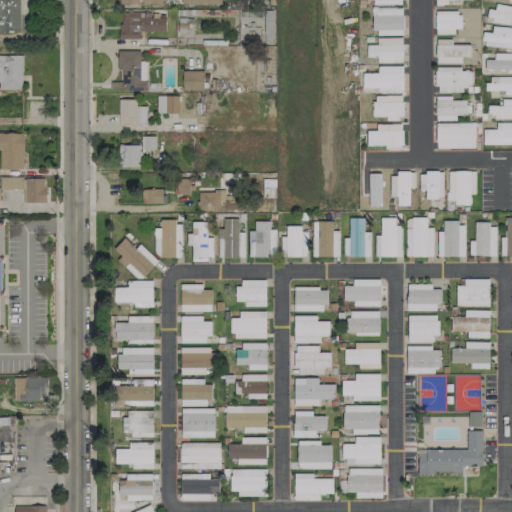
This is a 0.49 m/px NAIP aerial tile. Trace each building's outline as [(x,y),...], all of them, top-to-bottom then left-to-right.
[(0,0),(0,31),(19,32),(19,0),(0,0)] [(488,9),(487,20),(511,23),(511,6),(496,4),(495,10),(488,9)] [(403,29),(402,7),(372,8),(372,30),(403,29)] [(460,11),(435,11),(436,32),(460,32),(460,11)] [(120,39),(141,38),(140,32),(165,31),(165,13),(120,14),(120,39)] [(511,47),(511,27),(492,27),(492,32),(484,32),(483,46),(511,47)] [(367,57),(377,57),(377,62),(402,62),(402,37),(377,38),(377,44),(367,45),(367,57)] [(470,44),(452,44),(452,39),(436,39),(436,63),(461,63),(461,57),(470,57),(470,44)] [(140,51),(117,51),(118,70),(122,70),(122,82),(113,82),(113,90),(147,90),(147,61),(140,61),(140,51)] [(494,60),(485,60),(485,70),(511,69),(511,53),(494,54),(494,60)] [(22,55),(0,55),(0,89),(22,89),(22,55)] [(402,66),(378,66),(378,73),(363,73),(363,91),(403,90),(402,66)] [(436,93),(463,92),(462,86),(471,86),(471,71),(461,71),(461,66),(435,67),(436,93)] [(204,71),(183,70),(182,85),(203,86),(204,71)] [(511,76),(487,76),(487,90),(505,90),(505,95),(511,94),(511,76)] [(157,113),(179,113),(178,95),(157,96),(157,113)] [(402,95),(372,96),(373,117),(403,116),(402,95)] [(466,100),(451,100),(451,96),(435,96),(436,120),(456,120),(456,115),(466,114),(466,100)] [(136,99),(119,99),(119,125),(146,125),(146,106),(136,106),(136,99)] [(511,117),(511,99),(502,99),(502,106),(488,105),(488,117),(511,117)] [(511,122),(496,123),(496,129),(483,129),(483,145),(511,144),(511,122)] [(475,123),(436,123),(436,148),(475,148),(475,123)] [(376,124),(376,130),(367,130),(366,146),(402,147),(403,124),(376,124)] [(0,168),(23,169),(24,133),(0,132),(0,168)] [(155,149),(155,136),(142,136),(141,149),(155,149)] [(139,167),(140,145),(120,145),(119,167),(139,167)] [(377,206),(377,193),(380,193),(380,171),(369,170),(369,181),(362,181),(362,196),(370,196),(370,206),(377,206)] [(390,173),(390,196),(397,196),(397,206),(409,205),(409,187),(415,187),(415,172),(390,173)] [(443,172),(420,172),(419,190),(426,190),(426,198),(443,198),(443,172)] [(45,202),(45,177),(0,177),(0,182),(0,189),(23,188),(23,203),(45,202)] [(142,203),(163,203),(162,189),(141,189),(142,203)] [(198,191),(198,209),(241,209),(240,197),(225,198),(225,191),(198,191)] [(511,216),(506,217),(506,236),(501,236),(501,256),(511,255),(511,216)] [(370,232),(364,232),(364,217),(349,217),(349,237),(343,237),(344,256),(370,256),(370,232)] [(401,225),(394,225),(394,217),(380,218),(380,235),(375,235),(375,257),(401,256),(401,225)] [(433,227),(426,227),(426,217),(412,217),(411,229),(406,229),(405,256),(433,256),(433,227)] [(244,257),(244,232),(238,232),(238,219),(223,219),(223,229),(217,229),(217,257),(244,257)] [(182,256),(181,221),(160,221),(160,228),(154,228),(154,257),(182,256)] [(212,260),(213,238),(206,238),(206,222),(191,221),(191,233),(187,233),(186,245),(192,245),(191,259),(212,260)] [(248,257),(275,256),(275,229),(269,229),(269,221),(254,221),(254,231),(248,231),(248,257)] [(339,257),(339,230),(332,230),(332,221),(312,221),(312,257),(339,257)] [(464,256),(464,222),(443,222),(443,231),(437,231),(437,256),(464,256)] [(496,224),(474,223),(474,240),(470,240),(469,255),(495,256),(496,224)] [(285,227),(286,236),(281,237),(281,256),(307,256),(306,227),(285,227)] [(129,262),(144,276),(158,261),(139,244),(136,248),(124,238),(114,249),(120,256),(116,260),(124,267),(129,262)] [(237,301),(244,301),(244,306),(265,306),(266,280),(237,279),(237,301)] [(343,300),(353,300),(353,306),(380,306),(380,279),(352,279),(352,286),(344,285),(343,300)] [(456,306),(489,306),(490,279),(464,279),(464,286),(456,285),(456,306)] [(152,307),(152,280),(127,280),(128,287),(114,287),(114,302),(133,301),(133,307),(152,307)] [(211,311),(211,289),(202,290),(202,284),(180,284),(180,311),(211,311)] [(406,310),(439,311),(439,289),(431,289),(431,284),(407,284),(406,310)] [(326,311),(326,287),(294,287),(294,311),(326,311)] [(489,337),(490,310),(465,310),(464,317),(451,316),(451,331),(467,331),(467,337),(489,337)] [(266,338),(266,311),(239,311),(239,318),(231,318),(231,338),(266,338)] [(379,334),(379,311),(348,311),(347,334),(379,334)] [(153,338),(152,315),(127,316),(128,322),(114,323),(115,340),(153,338)] [(293,343),(320,342),(319,336),(329,336),(329,321),(316,321),(316,315),(293,316),(293,343)] [(437,315),(408,315),(408,341),(436,342),(437,315)] [(181,343),(209,342),(209,321),(202,321),(202,316),(180,316),(181,343)] [(451,362),(471,362),(471,368),(489,368),(489,342),(464,341),(464,348),(451,348),(451,362)] [(237,365),(247,365),(247,370),(266,369),(266,342),(237,343),(237,365)] [(380,343),(354,342),(354,349),(344,348),(344,364),(379,364),(380,343)] [(318,345),(295,346),(295,374),(322,374),(322,368),(330,368),(330,352),(318,352),(318,345)] [(440,372),(439,350),(431,350),(431,345),(406,346),(406,373),(440,372)] [(153,347),(118,348),(118,369),(128,369),(128,374),(153,374),(153,347)] [(209,347),(180,348),(181,375),(209,374),(209,347)] [(379,401),(380,374),(354,373),(354,380),(342,380),(342,395),(353,396),(352,400),(379,401)] [(266,398),(266,374),(241,374),(241,381),(235,381),(235,394),(247,394),(247,398),(266,398)] [(14,400),(39,400),(39,393),(46,393),(46,377),(23,377),(24,391),(14,391),(14,400)] [(319,406),(319,399),(334,399),(334,384),(318,384),(318,378),(294,377),(294,405),(319,406)] [(180,398),(211,399),(211,384),(204,384),(204,379),(181,379),(180,398)] [(152,385),(110,386),(110,405),(153,405),(152,385)] [(378,405),(343,406),(343,429),(352,429),(352,434),(379,433),(378,405)] [(225,427),(243,428),(243,432),(266,433),(266,406),(225,406),(225,427)] [(214,437),(214,409),(181,409),(181,437),(214,437)] [(123,432),(131,432),(131,437),(145,437),(146,411),(124,411),(123,432)] [(293,437),(315,437),(315,431),(325,431),(325,416),(312,416),(312,411),(293,411),(293,437)] [(482,430),(467,430),(466,449),(418,449),(418,473),(462,473),(462,466),(482,466),(482,430)] [(342,443),(341,459),(353,459),(353,463),(380,464),(380,437),(354,436),(354,444),(342,443)] [(228,443),(228,459),(237,459),(237,464),(265,464),(266,437),(241,437),(241,443),(228,443)] [(320,441),(298,440),(297,468),(330,469),(330,445),(320,445),(320,441)] [(152,442),(128,442),(128,448),(114,449),(115,464),(131,463),(132,469),(153,468),(152,442)] [(220,469),(220,443),(181,443),(181,469),(220,469)] [(356,498),(382,497),(382,468),(346,468),(347,492),(355,492),(356,498)] [(266,469),(231,469),(230,495),(266,495),(266,469)] [(209,473),(180,474),(181,500),(209,499),(209,494),(219,493),(218,478),(209,479),(209,473)] [(295,500),(318,500),(318,493),(333,493),(332,478),(313,478),(313,473),(294,474),(295,500)] [(152,480),(118,480),(119,495),(127,495),(127,500),(152,500),(152,480)]
